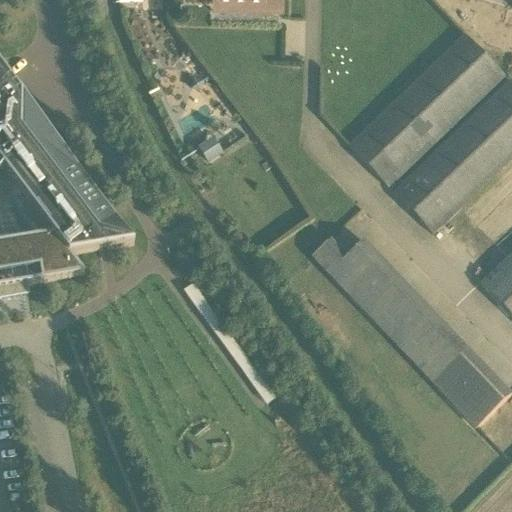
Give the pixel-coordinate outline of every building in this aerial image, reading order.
[(281,16),(281,0),(187,0),(188,1),(214,2),(213,14),(281,16)] [(464,36),(348,147),(388,189),(504,78),(464,36)] [(27,286),(84,276),(70,257),(109,250),(134,246),(50,136),(49,134),(0,69),(0,301),(29,297),(27,286)] [(511,159),(511,85),(509,82),(392,195),(432,236),(511,159)] [(203,146),(198,149),(207,164),(222,155),(216,146),(207,152),(203,146)] [(468,354),(378,259),(364,244),(349,259),(330,241),(312,259),(344,292),(434,387),(475,431),(511,397),(468,354)] [(511,320),(511,254),(479,286),(511,320)]
